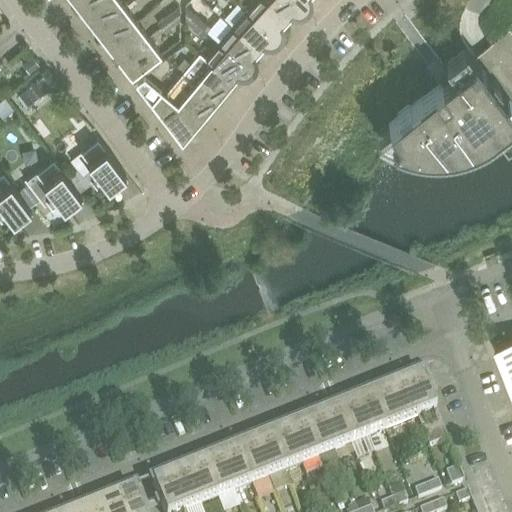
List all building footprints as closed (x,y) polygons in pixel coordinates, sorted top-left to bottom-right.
[(95,0),(72,0),(81,11),(95,0)] [(123,4),(119,0),(95,0),(81,11),(93,27),(123,4)] [(265,0),(254,0),(246,10),(279,40),(280,38),(281,37),(282,35),(282,33),(282,31),(282,29),(282,27),(281,25),(286,19),(265,0)] [(305,12),(306,11),(295,0),(265,0),(286,19),(291,14),(293,14),(296,15),(297,15),(300,14),(302,14),(304,13),(305,12)] [(295,0),(306,11),(308,8),(309,7),(310,4),(310,3),(310,0),(295,0)] [(135,20),(123,4),(93,27),(106,43),(135,20)] [(201,19),(185,5),(185,20),(193,27),(201,19)] [(179,6),(168,14),(175,22),(179,19),(179,6)] [(277,42),(279,40),(246,10),(232,26),(259,49),(264,44),(266,44),(268,45),(269,45),(272,44),(273,44),(276,43),(277,42)] [(175,22),(168,14),(157,22),(164,31),(175,22)] [(209,26),(201,19),(193,27),(202,35),(209,26)] [(148,36),(135,20),(106,43),(118,59),(148,36)] [(232,26),(218,41),(252,71),(253,69),(254,67),(255,65),(255,63),(255,61),(255,59),(254,57),(254,55),(259,49),(232,26)] [(403,145),(407,146),(413,147),(419,148),(425,149),(432,150),(437,150),(442,149),(448,149),(453,148),(458,147),(463,146),(468,144),(473,142),(477,140),(482,138),(486,135),(491,132),(495,129),(497,128),(505,139),(511,134),(511,33),(509,30),(491,44),(483,50),(474,57),(465,45),(445,61),(453,72),(450,74),(443,65),(434,72),(441,81),(388,122),(376,131),(379,133),(383,136),(387,138),(392,141),(396,143),(400,144),(403,145)] [(161,53),(148,36),(118,59),(131,76),(161,53)] [(198,52),(232,80),(237,74),(239,75),(241,75),(243,75),(245,75),(247,74),(249,73),(251,72),(252,71),(218,41),(205,57),(199,52),(198,52)] [(216,100),(232,80),(198,52),(181,72),(216,100)] [(181,72),(164,92),(199,120),(216,100),(181,72)] [(135,81),(181,141),(199,120),(164,92),(143,74),(135,81)] [(80,149),(81,150),(70,159),(89,184),(100,175),(108,185),(109,184),(112,188),(127,176),(124,173),(125,172),(97,136),(80,149)] [(24,178),(44,204),(55,195),(63,206),(64,205),(67,208),(82,197),(80,193),(53,157),(36,170),(35,169),(24,178)] [(2,170),(0,171),(0,211),(0,212),(5,209),(13,219),(14,218),(16,221),(31,210),(29,206),(30,206),(29,204),(17,189),(2,170)] [(511,338),(496,345),(503,364),(510,361),(511,367),(511,338)] [(403,383),(415,414),(434,406),(421,375),(403,383)] [(386,389),(400,426),(417,419),(415,414),(403,383),(386,389)] [(384,432),(400,426),(386,389),(369,396),(384,432)] [(369,396),(353,403),(367,439),(384,432),(369,396)] [(353,403),(336,409),(351,446),(367,439),(353,403)] [(447,440),(434,406),(415,414),(417,419),(428,447),(447,440)] [(351,446),(336,409),(320,416),(334,452),(351,446)] [(320,416),(303,422),(318,459),(334,452),(320,416)] [(318,459),(303,422),(286,429),(301,466),(318,459)] [(286,429),(270,436),(284,472),(301,466),(286,429)] [(284,472),(270,436),(253,442),(268,479),(284,472)] [(253,442),(237,449),(251,485),(268,479),(253,442)] [(235,492),(251,485),(237,449),(220,456),(235,492)] [(220,456),(204,462),(218,499),(235,492),(220,456)] [(218,499),(204,462),(187,469),(202,505),(218,499)] [(446,472),(451,485),(463,480),(458,467),(446,472)] [(170,476),(183,507),(185,511),(202,505),(187,469),(170,476)] [(152,483),(163,511),(172,511),(183,507),(170,476),(152,483)] [(437,480),(426,485),(429,493),(441,489),(437,480)] [(429,493),(426,485),(414,490),(418,498),(429,493)] [(141,511),(133,490),(116,497),(121,511),(141,511)] [(467,491),(455,495),(459,503),(470,498),(467,491)] [(391,499),(394,508),(406,503),(402,494),(391,499)] [(121,511),(116,497),(99,504),(102,511),(121,511)] [(391,499),(379,504),(382,511),(384,511),(394,508),(391,499)] [(443,500),(431,505),(434,511),(438,511),(446,509),(443,500)]
